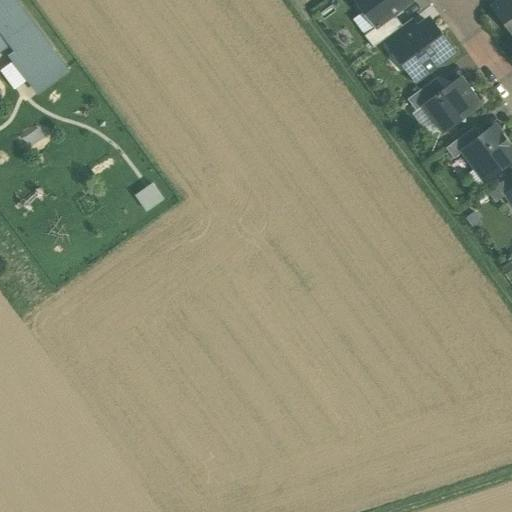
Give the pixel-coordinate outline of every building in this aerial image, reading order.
[(0,0),(0,48),(7,43),(14,52),(10,54),(37,91),(65,70),(13,0),(0,0)] [(412,0),(355,0),(376,27),(393,14),(412,0)] [(511,0),(503,0),(493,8),(511,32),(511,0)] [(393,14),(376,27),(364,35),(373,47),(383,40),(402,26),(393,14)] [(402,26),(383,40),(392,52),(397,48),(396,47),(421,29),(412,18),(402,26)] [(421,29),(396,47),(397,48),(392,52),(411,77),(416,73),(418,76),(421,74),(427,75),(437,67),(438,61),(451,52),(429,23),(421,29)] [(444,88),(423,104),(423,105),(444,133),(459,121),(465,122),(466,117),(481,105),(460,77),(444,88)] [(436,78),(407,99),(416,111),(423,105),(423,104),(444,88),(436,78)] [(474,126),(445,148),(453,158),(463,151),(463,150),(481,136),(474,126)] [(481,136),(463,150),(463,151),(485,179),(511,159),(511,149),(508,145),(510,144),(502,134),(501,135),(494,126),(481,136)] [(511,174),(489,192),(496,202),(506,195),(506,194),(511,189),(511,174)] [(135,197),(145,211),(162,199),(152,185),(135,197)]
